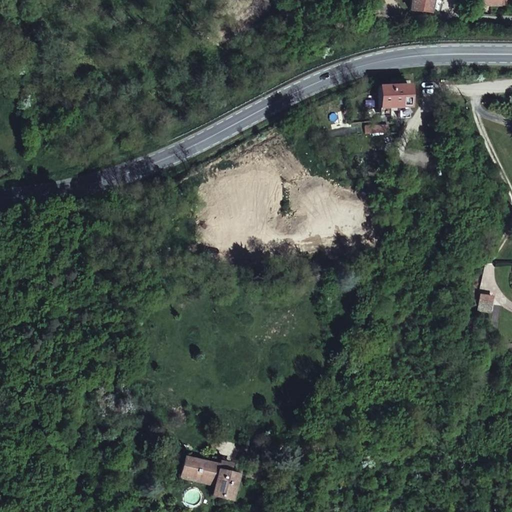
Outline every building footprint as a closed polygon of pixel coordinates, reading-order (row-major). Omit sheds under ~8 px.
[(417,0),(416,9),(435,11),(437,0),(417,0)] [(400,108),(399,116),(409,118),(410,108),(414,80),(393,77),(393,82),(382,81),(381,105),(400,108)] [(441,127),(441,135),(444,136),(442,120),(427,120),(427,126),(441,127)] [(363,121),(362,128),(386,131),(387,124),(363,121)] [(427,126),(427,135),(441,135),(441,127),(427,126)] [(211,478),(210,485),(208,495),(226,498),(231,473),(225,472),(226,467),(182,459),(177,476),(193,479),(193,475),(211,478)] [(260,467),(244,464),(241,477),(256,479),(260,467)] [(193,479),(192,482),(210,485),(211,478),(193,475),(193,479)]
